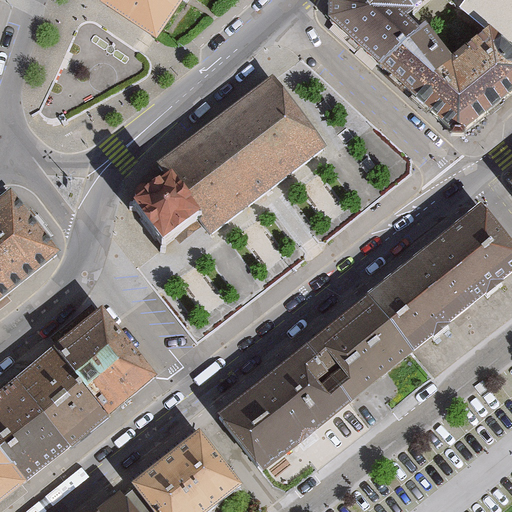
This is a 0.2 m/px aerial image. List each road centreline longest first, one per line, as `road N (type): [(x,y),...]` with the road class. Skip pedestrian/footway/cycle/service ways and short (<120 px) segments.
road 1 (primary): [(188,392),(468,180)]
road 2 (residential): [(301,511),(511,335)]
road 3 (residential): [(277,12),(468,180)]
road 4 (primary): [(277,12),(111,161)]
road 5 (primary): [(41,511),(188,392)]
road 6 (residential): [(81,259),(188,392)]
road 7 (residential): [(12,156),(4,90),(36,0)]
road 8 (residential): [(12,156),(81,259)]
